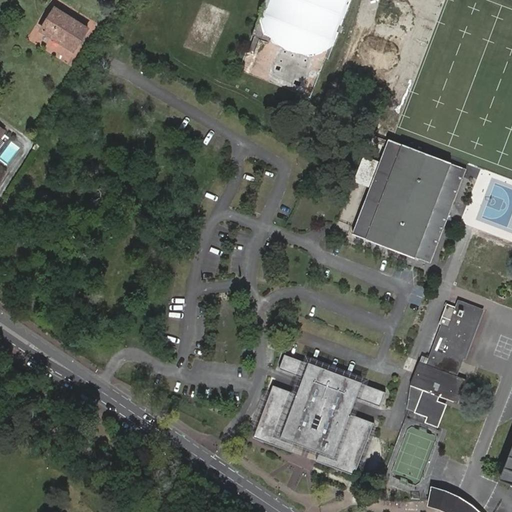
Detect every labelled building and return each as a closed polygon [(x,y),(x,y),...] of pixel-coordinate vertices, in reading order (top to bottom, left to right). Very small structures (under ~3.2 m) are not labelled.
[(251,34),(260,36),(324,62),(349,0),(264,0),(252,32),(251,34)] [(56,10),(43,31),(74,51),(87,30),(56,10)] [(386,141),(350,233),(413,258),(449,165),(386,141)] [(458,307),(447,303),(440,323),(442,325),(427,364),(457,376),(463,362),(481,311),(460,303),(458,307)] [(275,387),(254,438),(292,453),(296,443),(308,448),(320,453),(316,462),(355,478),(374,426),(350,416),(357,400),(380,409),(386,395),(362,386),(362,385),(311,364),(310,365),(286,356),(281,370),(305,379),(298,395),(275,387)] [(427,364),(424,363),(415,387),(424,390),(437,395),(449,399),(457,402),(465,379),(457,376),(427,364)] [(424,390),(416,411),(429,416),(427,422),(437,426),(445,404),(435,400),(437,395),(424,390)] [(511,448),(500,479),(511,482),(511,448)] [(446,490),(431,486),(427,505),(438,508),(446,511),(481,511),(471,503),(459,496),(446,490)]
